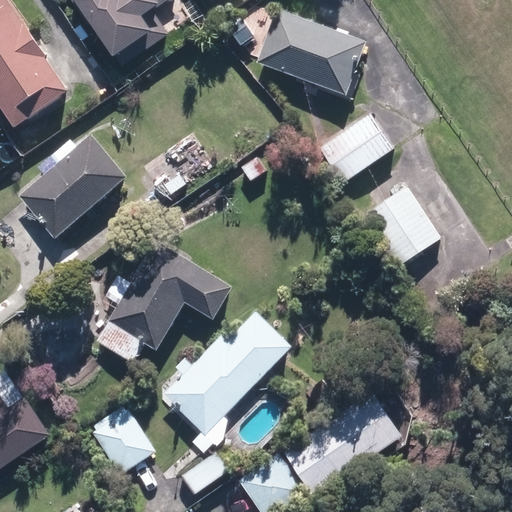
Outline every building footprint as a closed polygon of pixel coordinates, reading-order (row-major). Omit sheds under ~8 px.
[(2,0),(0,0),(0,116),(10,133),(65,98),(2,0)] [(151,13),(171,0),(68,0),(108,59),(116,54),(122,64),(166,35),(151,13)] [(275,12),(255,65),(343,98),(364,45),(275,12)] [(391,150),(368,114),(326,141),(348,177),(391,150)] [(123,178),(86,137),(17,199),(53,239),(123,178)] [(138,170),(160,202),(208,169),(186,137),(138,170)] [(437,241),(405,190),(364,215),(397,267),(437,241)] [(228,288),(156,245),(131,286),(116,277),(94,312),(108,321),(96,342),(129,362),(142,342),(155,350),(182,306),(208,322),(228,288)] [(219,336),(161,394),(202,435),(289,348),(252,312),(224,341),(219,336)] [(0,469),(47,436),(18,395),(3,405),(0,400),(0,469)] [(367,396),(238,483),(258,511),(285,511),(395,438),(367,396)] [(92,437),(118,476),(155,452),(128,412),(92,437)] [(214,454),(179,478),(192,496),(226,472),(214,454)]
